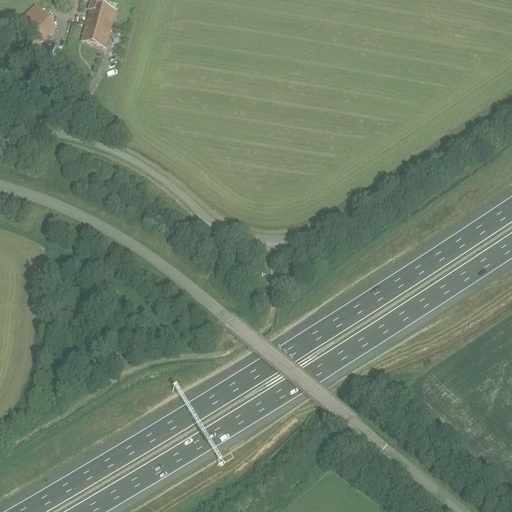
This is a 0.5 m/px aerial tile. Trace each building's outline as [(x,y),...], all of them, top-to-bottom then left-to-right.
[(82,43),(105,49),(115,12),(102,9),(104,0),(91,0),(90,7),(92,7),(82,43)] [(29,49),(53,27),(35,7),(12,29),(29,49)] [(421,264),(446,252),(442,246),(418,258),(421,264)] [(350,303),(326,320),(330,326),(354,309),(350,303)] [(291,341),(285,345),(288,350),(295,346),(291,341)]
